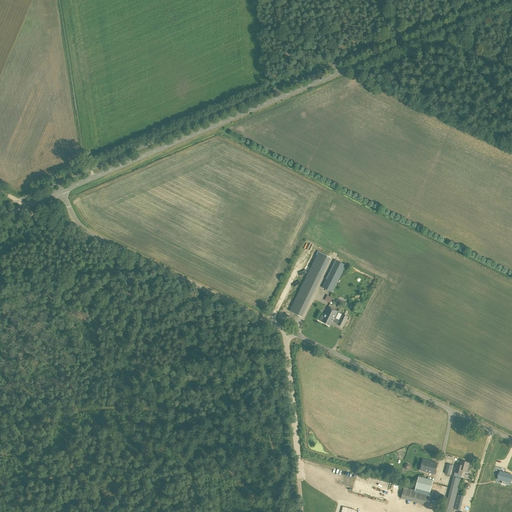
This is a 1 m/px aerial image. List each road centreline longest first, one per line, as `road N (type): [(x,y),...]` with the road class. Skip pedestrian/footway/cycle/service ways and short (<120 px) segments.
road 1 (unclassified): [(511,440),(84,234),(61,191)]
road 2 (tertiary): [(61,191),(511,1)]
